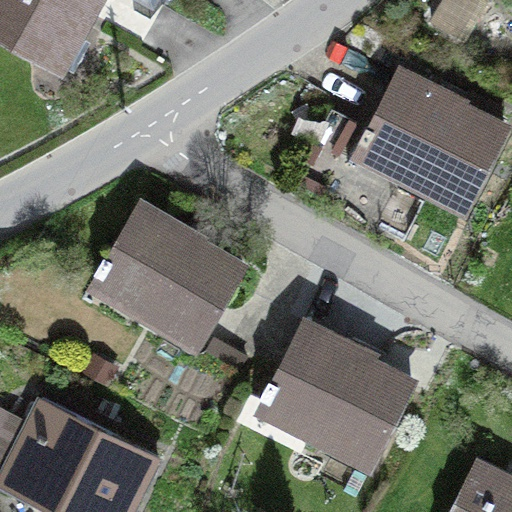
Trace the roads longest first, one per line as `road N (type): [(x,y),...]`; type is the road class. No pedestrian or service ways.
road 1 (residential): [(511,346),(134,127)]
road 2 (unclassified): [(134,127),(314,0)]
road 3 (unclassified): [(0,199),(134,127)]
